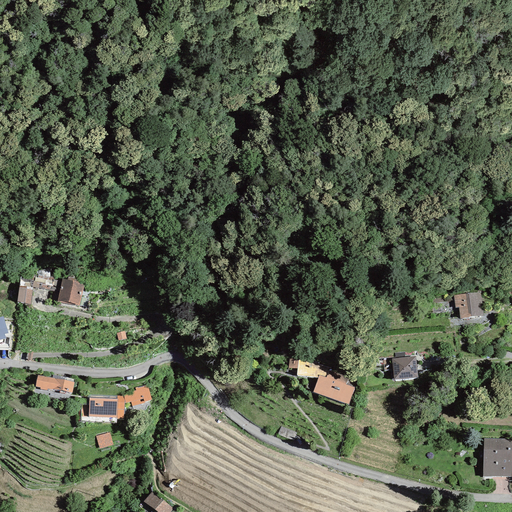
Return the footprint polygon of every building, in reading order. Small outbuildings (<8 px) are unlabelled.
[(62,279),(57,302),(79,306),(84,283),(62,279)] [(17,302),(31,304),(32,290),(19,288),(17,302)] [(460,319),(483,316),(480,292),(454,296),(455,308),(458,308),(460,319)] [(393,380),(418,377),(415,356),(405,357),(395,358),(391,358),(393,380)] [(289,368),(297,369),(298,360),(289,359),(289,368)] [(319,363),(298,360),(297,369),(296,375),(318,378),(319,375),(326,378),(329,371),(330,367),(318,365),(319,363)] [(349,405),(354,388),(346,385),(348,377),(329,371),(326,378),(319,375),(318,378),(313,392),(349,405)] [(72,393),(74,382),(73,382),(52,378),(37,375),(35,387),(40,388),(40,389),(46,390),(47,389),(72,393)] [(144,402),(151,400),(147,385),(135,388),(136,390),(123,394),(124,396),(124,403),(131,402),(132,406),(145,403),(144,402)] [(124,403),(124,396),(117,396),(117,399),(89,398),(89,416),(117,417),(117,419),(124,419),(124,403)] [(112,444),(109,433),(96,436),(100,448),(112,444)] [(511,440),(511,439),(484,439),(483,477),(511,477),(511,440)] [(169,511),(172,509),(151,492),(143,502),(156,511),(169,511)]
